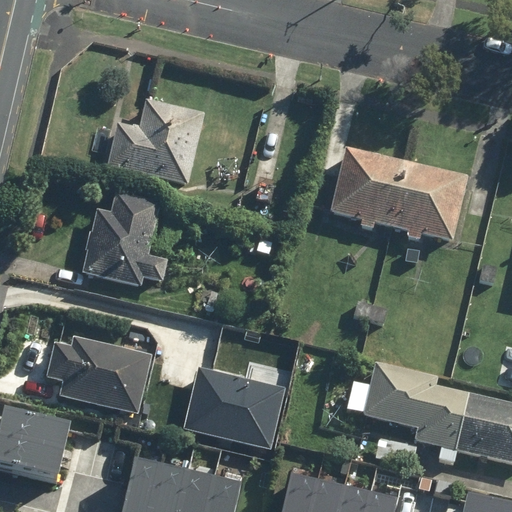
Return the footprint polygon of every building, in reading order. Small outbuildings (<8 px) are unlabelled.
[(101,172),(181,191),(198,122),(141,109),(134,135),(111,129),(101,172)] [(472,177),(349,148),(334,211),(457,240),(472,177)] [(278,188),(253,184),(249,205),(274,209),(278,188)] [(136,293),(138,284),(156,288),(161,269),(142,265),(154,210),(109,200),(105,219),(92,216),(77,279),(136,293)] [(258,235),(237,231),(232,253),(253,258),(258,235)] [(501,273),(478,267),(473,288),(496,294),(501,273)] [(388,312),(351,302),(346,322),(383,332),(388,312)] [(74,337),(73,344),(56,340),(48,375),(65,379),(62,388),(61,397),(139,414),(152,354),(74,337)] [(283,386),(202,366),(186,428),(268,448),(283,386)] [(433,385),(370,370),(358,422),(413,434),(410,449),(511,472),(511,413),(430,395),(433,385)] [(73,417),(5,403),(0,423),(0,474),(58,486),(73,417)] [(377,511),(387,468),(278,447),(264,511),(377,511)] [(135,457),(121,511),(234,511),(242,483),(135,457)] [(511,511),(511,478),(464,467),(453,511),(511,511)] [(392,504),(389,511),(437,511),(440,505),(409,497),(406,508),(392,504)]
